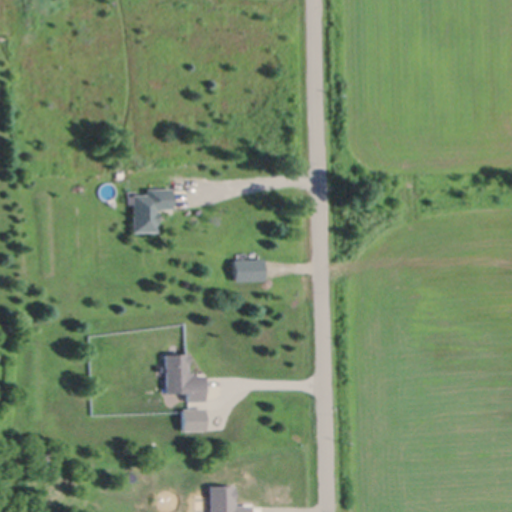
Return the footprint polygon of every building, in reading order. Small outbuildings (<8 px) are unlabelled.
[(173,187),(173,207),(158,207),(157,230),(134,230),(134,193),(149,193),(149,187),(173,187)] [(231,282),(262,281),(261,259),(231,260),(231,282)] [(187,351),(188,370),(192,370),(192,375),(205,375),(206,390),(204,390),(204,399),(188,400),(187,389),(167,390),(165,352),(187,351)] [(203,408),(178,409),(179,431),(203,430),(203,408)] [(206,511),(248,511),(248,505),(232,506),(232,486),(206,486),(206,511)]
